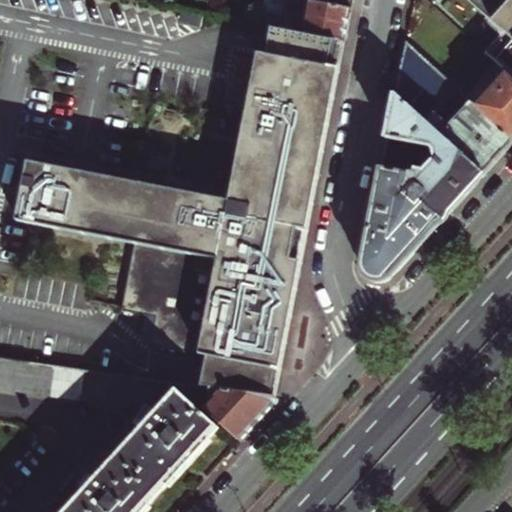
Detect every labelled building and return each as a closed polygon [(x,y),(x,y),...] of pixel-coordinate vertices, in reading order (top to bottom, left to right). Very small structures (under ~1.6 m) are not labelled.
[(287,0),(284,19),(262,15),(260,26),(271,28),(336,41),(345,42),(349,22),(353,0),(287,0)] [(511,0),(467,0),(495,25),(511,6),(511,0)] [(511,6),(495,25),(504,33),(511,41),(511,6)] [(203,14),(181,10),(179,23),(200,28),(203,14)] [(259,55),(233,189),(313,205),(334,97),(339,71),(331,69),(334,55),(336,41),(271,28),(269,41),(266,56),(259,55)] [(496,65),(505,73),(511,79),(511,41),(504,33),(494,44),(505,54),(496,65)] [(406,40),(395,95),(484,177),(499,160),(511,145),(511,141),(474,106),(412,45),(406,40)] [(511,79),(505,73),(474,106),(511,141),(511,79)] [(472,189),(484,177),(395,95),(363,258),(363,271),(376,283),(391,278),(472,189)] [(140,246),(299,275),(302,263),(293,261),(296,243),(299,231),(308,233),(313,205),(233,189),(230,202),(215,199),(34,164),(28,193),(22,223),(130,244),(140,246)] [(233,189),(218,186),(215,199),(230,202),(233,189)] [(140,246),(130,244),(119,306),(128,308),(140,246)] [(299,275),(140,246),(128,308),(162,314),(155,347),(213,359),(207,389),(270,399),(275,371),(280,372),(287,339),(299,275)] [(70,498),(76,504),(68,511),(175,511),(240,442),(197,404),(176,385),(0,359),(0,395),(137,416),(126,428),(136,438),(86,493),(80,487),(70,498)] [(205,396),(197,388),(176,385),(197,404),(205,396)] [(197,404),(240,442),(253,427),(274,405),(275,399),(270,399),(207,389),(197,388),(205,396),(197,404)]
